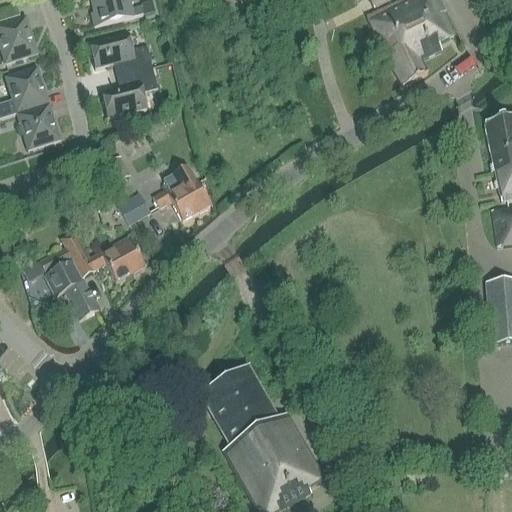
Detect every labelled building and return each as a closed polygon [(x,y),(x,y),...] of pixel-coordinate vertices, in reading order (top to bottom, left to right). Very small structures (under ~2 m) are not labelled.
[(131,12),(128,0),(110,0),(91,5),(93,16),(91,16),(94,30),(133,20),(143,18),(141,10),(131,12)] [(235,0),(240,10),(260,0),(235,0)] [(438,48),(454,39),(442,17),(445,15),(436,0),(354,0),(357,4),(364,0),(367,0),(373,11),(395,0),(404,0),(365,20),(402,91),(427,76),(421,64),(441,54),(438,48)] [(0,53),(5,68),(36,58),(25,21),(0,28),(0,53)] [(122,66),(125,78),(152,71),(146,50),(131,54),(127,38),(88,48),(94,73),(122,66)] [(157,93),(152,71),(125,78),(128,90),(100,97),(106,122),(146,113),(142,97),(157,93)] [(5,81),(16,118),(48,108),(36,72),(5,81)] [(59,144),(48,108),(16,118),(27,154),(59,144)] [(501,205),(511,202),(511,120),(484,128),(501,205)] [(165,166),(172,179),(163,184),(168,193),(153,202),(158,212),(170,205),(181,225),(210,209),(195,184),(194,185),(187,171),(184,172),(177,160),(165,166)] [(112,202),(116,208),(127,229),(139,223),(129,205),(124,196),(112,202)] [(140,199),(129,205),(139,223),(150,217),(140,199)] [(511,210),(491,214),(496,250),(511,248),(511,210)] [(144,271),(130,246),(127,241),(90,262),(75,236),(60,244),(83,282),(94,275),(93,274),(104,267),(116,287),(144,271)] [(98,313),(83,285),(81,286),(68,265),(70,264),(64,253),(39,266),(45,278),(46,277),(47,279),(44,281),(54,300),(64,296),(79,323),(98,313)] [(40,291),(30,273),(16,281),(25,298),(40,291)] [(511,283),(485,286),(490,348),(511,346),(511,283)] [(309,494),(325,484),(288,420),(277,426),(246,373),(201,399),(232,452),(223,457),(254,511),(285,511),(311,498),(309,494)]
